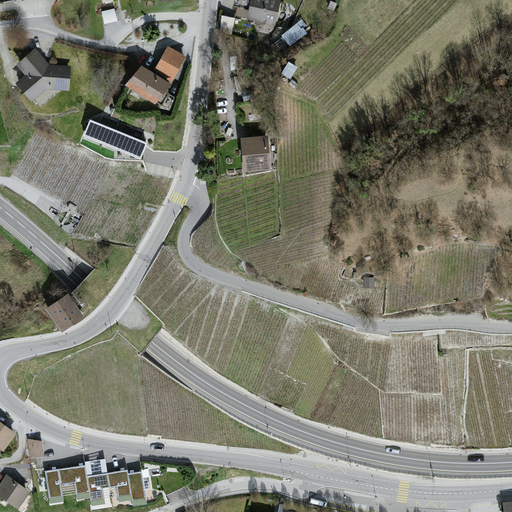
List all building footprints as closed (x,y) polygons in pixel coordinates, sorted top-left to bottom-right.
[(248,0),(246,21),(252,22),(255,32),(268,36),(274,27),(279,0),(248,0)] [(114,8),(102,11),(104,23),(117,21),(114,8)] [(231,28),(234,14),(223,12),(220,26),(231,28)] [(289,43),(308,29),(300,18),(281,32),(289,43)] [(167,48),(151,75),(170,86),(184,59),(167,48)] [(32,50),(15,66),(24,77),(14,85),(33,104),(47,92),(67,93),(69,68),(45,67),(32,50)] [(151,75),(140,68),(123,88),(157,106),(170,86),(151,75)] [(146,142),(89,118),(82,135),(140,158),(146,142)] [(265,137),(239,138),(241,174),(271,172),(265,137)] [(67,295),(47,309),(61,330),(82,316),(71,300),(67,295)] [(16,434),(0,422),(0,448),(4,451),(16,434)] [(42,441),(27,438),(29,458),(44,456),(42,441)] [(85,465),(44,471),(48,496),(61,494),(60,483),(74,480),(76,492),(89,490),(87,477),(85,465)] [(126,470),(87,477),(89,490),(91,501),(104,499),(102,488),(117,485),(119,496),(131,494),(127,474),(126,470)] [(141,472),(127,474),(131,494),(131,500),(145,498),(141,472)] [(29,491),(6,474),(0,481),(0,494),(18,507),(29,491)] [(511,511),(511,501),(500,502),(501,511),(511,511)]
